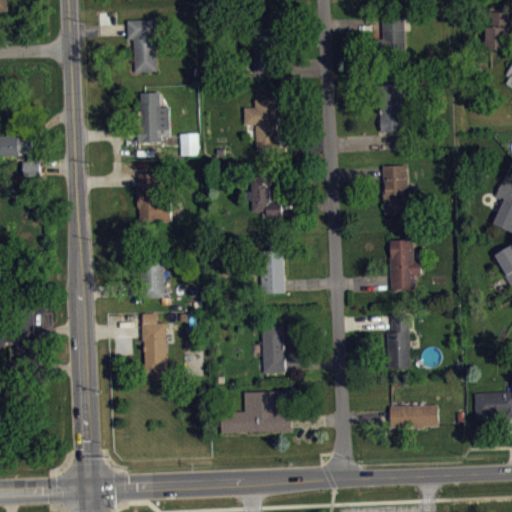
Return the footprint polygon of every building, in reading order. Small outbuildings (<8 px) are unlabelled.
[(0,0),(0,9),(8,9),(7,0),(0,0)] [(379,38),(380,51),(405,51),(404,9),(382,10),(384,38),(379,38)] [(486,46),(510,47),(511,13),(508,13),(508,10),(486,9),(486,16),(492,16),(492,24),(486,24),(486,46)] [(127,19),(128,38),(134,38),(135,71),(157,70),(156,33),(161,32),(161,17),(127,19)] [(255,71),(278,71),(277,23),(254,23),(255,71)] [(381,130),(403,129),(402,82),(380,83),(381,104),(376,104),(377,126),(381,126),(381,130)] [(140,91),(160,91),(161,106),(169,106),(171,134),(162,135),(162,140),(137,142),(137,103),(141,103),(140,91)] [(255,98),(276,98),(277,149),(257,149),(256,123),(245,124),(245,107),(255,106),(255,98)] [(0,132),(4,132),(16,131),(16,132),(20,132),(20,135),(29,134),(30,148),(34,148),(35,158),(38,158),(39,172),(23,173),(22,159),(27,159),(26,149),(17,150),(18,152),(0,153),(0,132)] [(180,132),(198,131),(199,154),(182,154),(181,145),(177,145),(177,138),(181,137),(180,132)] [(383,164),(407,164),(408,211),(385,213),(383,164)] [(138,172),(139,196),(137,196),(137,207),(140,207),(140,220),(171,221),(171,171),(138,172)] [(266,217),(283,216),(283,200),(275,200),(274,175),(252,176),(252,190),(244,190),(245,199),(252,199),(253,210),(266,210),(266,217)] [(494,221),(511,228),(511,182),(503,178),(496,194),(505,198),(494,221)] [(390,239),(413,238),(414,259),(421,259),(421,273),(415,273),(415,286),(391,287),(390,239)] [(496,252),(511,241),(511,285),(505,273),(508,272),(496,252)] [(261,291),(284,291),(283,247),(260,248),(261,291)] [(140,296),(165,296),(164,255),(139,255),(140,296)] [(30,295),(12,296),(13,321),(0,321),(0,343),(2,343),(2,338),(16,338),(16,334),(32,333),(30,295)] [(142,312),(142,339),(144,339),(145,373),(167,373),(166,322),(158,322),(158,312),(142,312)] [(388,366),(411,366),(409,313),(391,314),(392,331),(387,331),(388,366)] [(36,342),(36,318),(19,318),(19,335),(15,335),(15,339),(0,339),(0,375),(13,376),(13,342),(36,342)] [(264,371),(286,370),(283,324),(262,324),(264,371)] [(511,388),(475,390),(476,416),(511,414),(511,388)] [(222,431),(221,410),(245,409),(245,390),(278,390),(279,409),(290,409),(291,429),(222,431)] [(390,405),(438,403),(439,425),(424,425),(424,427),(417,427),(417,425),(391,426),(390,405)]
